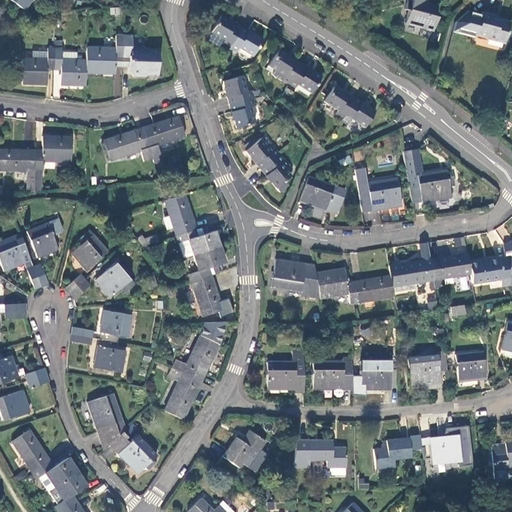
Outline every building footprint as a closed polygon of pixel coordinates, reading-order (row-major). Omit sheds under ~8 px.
[(438,6),(434,5),(427,4),(428,0),(411,0),(411,1),(408,0),(405,9),(409,11),(405,24),(433,32),(437,18),(436,16),(438,6)] [(222,45),(229,49),(242,27),(220,14),(211,31),(225,40),(222,45)] [(493,16),(482,14),(476,37),(504,44),(510,23),(492,19),(493,16)] [(242,27),(229,49),(237,53),(240,49),(253,56),(263,39),(242,27)] [(122,58),(122,37),(116,37),(115,49),(86,48),(85,61),(85,73),(114,74),(115,64),(115,58),(122,58)] [(131,37),(122,37),(122,58),(128,58),(128,64),(128,74),(131,74),(134,78),(139,78),(141,74),(158,75),(159,52),(147,52),(144,49),(130,49),(131,37)] [(47,70),(54,70),(54,50),(47,49),(47,52),(47,60),(32,60),(22,59),(22,84),(46,85),(47,70)] [(60,85),(85,86),(85,73),(85,61),(76,61),(61,60),(61,53),(61,50),(54,50),(54,70),(60,70),(60,85)] [(287,86),(300,65),(279,51),(268,68),(282,77),(280,82),(287,86)] [(287,86),(285,89),(291,94),(296,85),(310,95),(321,78),(300,65),(287,86)] [(222,81),(228,105),(253,98),(251,90),(246,92),(241,75),(222,81)] [(341,119),(355,98),(335,85),(324,103),(337,111),(335,115),(341,119)] [(253,98),(228,105),(235,129),(255,124),(250,107),(255,106),(253,98)] [(376,111),(355,98),(341,119),(348,123),(351,120),(364,128),(376,111)] [(395,113),(391,120),(396,123),(400,116),(395,113)] [(179,117),(143,129),(153,159),(153,160),(159,158),(160,154),(157,145),(185,136),(179,117)] [(360,134),(364,128),(351,120),(348,123),(347,125),(360,134)] [(153,159),(143,129),(103,141),(110,161),(140,151),(144,162),(153,159)] [(42,151),(35,151),(34,191),(41,192),(42,162),(71,162),(71,137),(42,136),(42,151)] [(260,169),(280,152),(275,147),(271,150),(260,137),(244,150),(260,169)] [(35,151),(0,149),(0,171),(27,172),(27,192),(34,193),(34,191),(35,151)] [(403,153),(412,205),(450,199),(448,186),(447,178),(446,171),(416,175),(416,173),(422,171),(418,150),(403,153)] [(290,165),(280,152),(260,169),(279,191),(287,184),(285,181),(291,176),(286,168),(290,165)] [(364,168),(354,170),(356,185),(366,183),(364,168)] [(158,175),(159,180),(175,176),(174,173),(169,174),(169,171),(158,175)] [(345,191),(334,187),(309,177),(300,202),(324,212),(325,210),(336,214),(345,191)] [(401,206),(397,179),(367,183),(366,183),(356,185),(360,212),(372,211),(401,206)] [(196,229),(185,194),(164,200),(176,236),(196,229)] [(37,258),(58,250),(47,224),(27,231),(37,258)] [(204,227),(196,229),(198,236),(206,234),(204,227)] [(198,236),(196,229),(176,236),(178,243),(187,240),(192,255),(220,246),(215,231),(206,234),(198,236)] [(24,263),(35,289),(41,287),(33,268),(21,235),(0,242),(0,262),(3,271),(24,263)] [(86,270),(107,252),(92,235),(71,254),(86,270)] [(141,236),(137,239),(140,243),(142,245),(157,241),(156,235),(144,239),(141,236)] [(187,240),(178,243),(183,258),(192,255),(187,240)] [(503,243),(504,250),(505,257),(511,256),(511,252),(511,249),(510,242),(503,243)] [(420,245),(423,261),(431,260),(428,244),(420,245)] [(225,263),(220,246),(192,255),(198,272),(188,275),(190,280),(211,274),(209,268),(217,265),(225,263)] [(434,281),(468,276),(471,275),(469,263),(468,254),(431,260),(434,281)] [(502,288),(510,287),(505,257),(469,263),(471,275),(472,285),(501,281),(502,288)] [(301,292),(305,264),(275,260),(272,288),(301,292)] [(431,290),(436,290),(434,281),(431,260),(423,261),(389,266),(390,277),(392,288),(415,284),(429,281),(431,290)] [(110,297),(121,288),(130,279),(131,279),(116,263),(95,280),(110,297)] [(316,274),(315,266),(305,264),(301,292),(301,296),(305,297),(306,288),(318,290),(316,274)] [(33,268),(41,287),(47,284),(40,265),(33,268)] [(219,272),(217,265),(209,268),(211,274),(219,272)] [(350,304),(356,303),(353,282),(347,283),(345,270),(316,274),(318,290),(320,299),(335,297),(348,294),(350,303),(350,304)] [(150,288),(160,285),(155,272),(146,275),(150,288)] [(211,274),(190,280),(194,291),(197,300),(202,316),(222,310),(211,274)] [(65,288),(69,293),(85,280),(81,275),(65,288)] [(356,303),(394,297),(393,293),(392,288),(390,277),(353,282),(356,303)] [(130,279),(121,288),(124,291),(134,283),(130,279)] [(85,280),(69,293),(74,299),(89,286),(85,280)] [(392,288),(393,293),(415,290),(415,284),(392,288)] [(305,297),(320,299),(318,290),(306,288),(305,297)] [(197,300),(194,291),(186,293),(189,303),(197,300)] [(348,294),(335,297),(336,305),(350,303),(348,294)] [(439,300),(440,308),(445,307),(445,305),(448,305),(447,299),(439,300)] [(25,311),(25,303),(5,305),(5,312),(25,311)] [(465,314),(463,305),(449,308),(451,316),(465,314)] [(128,338),(131,315),(105,310),(100,332),(128,338)] [(26,317),(25,311),(5,312),(5,319),(26,317)] [(328,315),(322,315),(323,324),(336,324),(336,319),(328,319),(328,315)] [(173,369),(201,382),(219,345),(225,322),(204,322),(201,336),(187,364),(178,360),(173,369)] [(511,352),(511,323),(508,322),(501,349),(511,352)] [(368,324),(360,326),(362,336),(370,334),(368,324)] [(71,334),(91,338),(92,331),(72,327),(71,334)] [(90,345),(91,338),(71,334),(70,341),(90,345)] [(125,351),(98,346),(93,368),(121,373),(125,351)] [(295,393),(304,393),(304,351),(294,351),(294,363),(267,363),(267,390),(295,390),(295,393)] [(440,368),(447,367),(445,351),(437,351),(438,356),(407,359),(411,386),(425,384),(434,384),(434,387),(441,386),(440,368)] [(484,352),(455,355),(459,382),(486,379),(484,352)] [(164,358),(154,354),(153,359),(171,368),(174,361),(172,359),(164,356),(164,358)] [(10,356),(0,359),(0,382),(17,377),(10,356)] [(342,390),(351,390),(351,362),(342,362),(313,361),(313,389),(333,389),(342,390)] [(391,389),(391,362),(361,362),(361,389),(391,389)] [(44,368),(25,374),(27,381),(46,375),(44,368)] [(183,420),(201,382),(173,369),(170,377),(178,382),(164,411),(183,420)] [(46,375),(27,381),(29,388),(48,381),(46,375)] [(342,390),(333,389),(333,394),(335,397),(339,397),(342,395),(342,390)] [(29,412),(22,391),(0,397),(0,413),(3,420),(29,412)] [(87,402),(103,450),(109,445),(122,432),(123,430),(125,429),(112,393),(87,402)] [(131,423),(125,429),(123,430),(129,436),(137,429),(131,423)] [(255,472),(267,455),(260,450),(266,442),(250,430),(242,441),(236,437),(222,456),(239,468),(242,463),(255,472)] [(32,473),(50,461),(29,431),(12,442),(32,473)] [(122,432),(109,445),(137,474),(145,467),(147,465),(150,468),(155,463),(152,460),(157,455),(137,435),(129,443),(125,439),(127,437),(122,432)] [(464,460),(463,440),(449,442),(449,435),(431,437),(433,456),(445,455),(446,462),(464,460)] [(411,458),(410,439),(386,442),(387,449),(374,450),(375,469),(395,467),(394,460),(411,458)] [(332,441),(308,441),(296,441),(293,468),(309,468),(309,460),(326,461),(326,468),(346,468),(346,448),(332,449),(332,441)] [(511,442),(504,443),(505,450),(492,451),(494,472),(511,470),(511,442)] [(53,467),(50,461),(32,473),(36,479),(44,473),(54,488),(77,472),(67,457),(53,467)] [(24,470),(13,477),(17,482),(28,475),(24,470)] [(86,486),(77,472),(54,488),(63,501),(54,507),(58,511),(59,511),(76,501),(72,495),(86,486)] [(363,479),(358,479),(357,489),(368,489),(368,484),(363,484),(363,479)] [(235,511),(224,500),(213,511),(200,499),(187,511),(235,511)] [(83,511),(76,501),(59,511),(83,511)] [(362,511),(353,503),(343,511),(362,511)]
